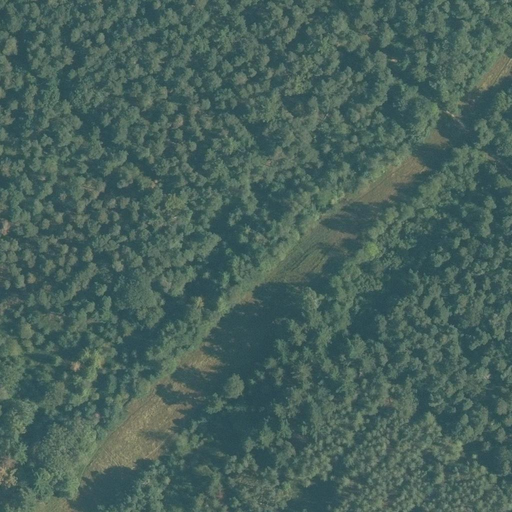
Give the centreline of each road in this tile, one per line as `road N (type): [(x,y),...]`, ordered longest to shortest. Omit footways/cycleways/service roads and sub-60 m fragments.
road 1 (track): [(62,511),(511,57)]
road 2 (track): [(320,0),(511,180)]
